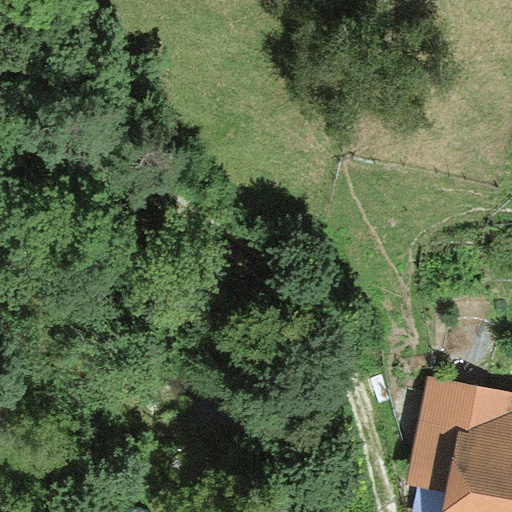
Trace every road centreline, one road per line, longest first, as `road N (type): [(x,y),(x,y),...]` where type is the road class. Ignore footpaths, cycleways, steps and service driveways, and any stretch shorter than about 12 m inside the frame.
road 1 (track): [(0,107),(244,257),(331,354)]
road 2 (track): [(385,511),(331,354)]
